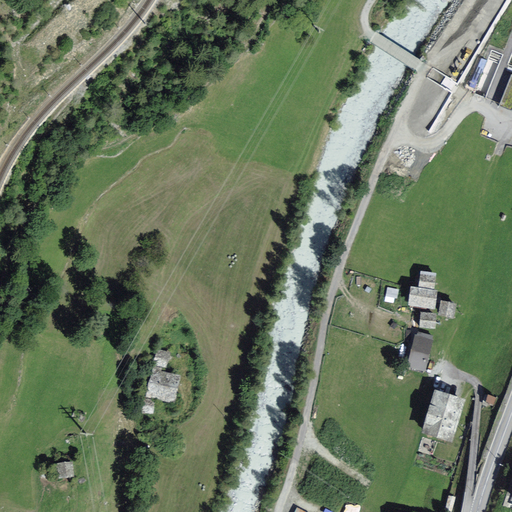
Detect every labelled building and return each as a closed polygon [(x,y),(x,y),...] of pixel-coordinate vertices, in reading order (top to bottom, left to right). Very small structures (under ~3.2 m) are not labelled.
[(511,0),(482,91),(505,99),(511,83),(511,0)] [(437,271),(419,269),(417,284),(436,286),(437,271)] [(397,300),(398,286),(388,285),(387,299),(397,300)] [(439,290),(412,287),(410,306),(437,309),(439,290)] [(458,301),(442,299),(440,315),(456,317),(458,301)] [(436,313),(421,312),(420,326),(435,327),(436,313)] [(433,338),(416,334),(409,366),(425,370),(433,338)] [(170,364),(154,359),(149,376),(164,381),(170,364)] [(146,380),(141,402),(168,408),(173,385),(146,380)] [(466,399),(437,390),(424,431),(454,440),(466,399)] [(495,395),(483,393),(482,402),(493,404),(495,395)] [(74,459),(57,460),(59,478),(75,477),(74,459)]
